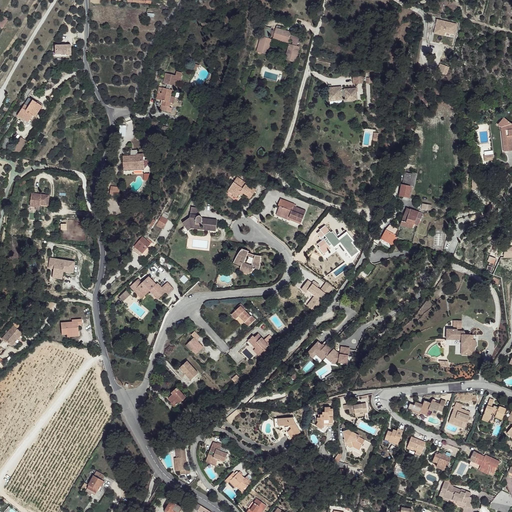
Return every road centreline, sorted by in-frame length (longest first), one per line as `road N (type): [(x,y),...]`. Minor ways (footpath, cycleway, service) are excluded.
road 1 (residential): [(222,511),(161,469),(104,354),(93,305),(102,265),(99,191),(112,142),(109,116),(85,68),(86,0)]
road 2 (residential): [(325,0),(278,172),(286,185),(378,220),(379,230),(333,306),(210,428)]
road 3 (residential): [(438,440),(391,412),(389,395),(483,389)]
road 4 (residential): [(337,466),(301,468),(210,428)]
